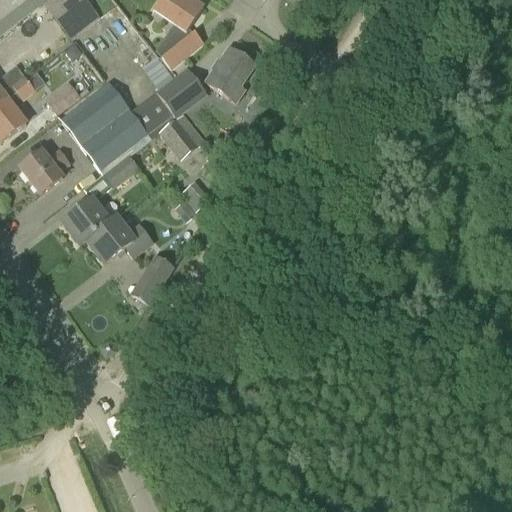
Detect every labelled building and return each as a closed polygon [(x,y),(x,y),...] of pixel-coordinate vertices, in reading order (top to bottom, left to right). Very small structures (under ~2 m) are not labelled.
[(162,0),(152,15),(171,28),(154,55),(170,75),(203,48),(193,35),(192,36),(189,33),(204,11),(197,6),(200,1),(199,0),(162,0)] [(235,107),(245,94),(240,91),(255,69),(228,52),(205,87),(235,107)] [(154,97),(175,124),(207,99),(186,72),(154,97)] [(5,83),(0,87),(0,110),(29,88),(23,80),(10,90),(5,83)] [(56,120),(80,102),(67,86),(43,104),(56,120)] [(175,124),(154,97),(130,116),(108,87),(59,125),(103,181),(129,161),(126,157),(148,140),(150,143),(175,124)] [(29,88),(0,110),(0,148),(26,128),(11,108),(19,102),(22,105),(35,96),(29,88)] [(180,166),(205,146),(182,118),(158,138),(180,166)] [(66,166),(58,154),(47,162),(41,154),(18,172),(40,201),(63,183),(56,174),(66,166)] [(129,161),(103,181),(113,194),(139,174),(129,161)] [(214,189),(223,177),(206,164),(197,176),(214,189)] [(110,226),(92,202),(60,227),(78,251),(85,246),(84,246),(110,226)] [(178,219),(189,211),(184,204),(173,213),(178,219)] [(84,246),(85,246),(103,270),(124,254),(133,265),(154,248),(138,229),(128,236),(116,221),(110,226),(84,246)] [(143,277),(160,287),(165,279),(148,268),(143,277)] [(105,361),(115,356),(110,346),(100,352),(105,361)]
